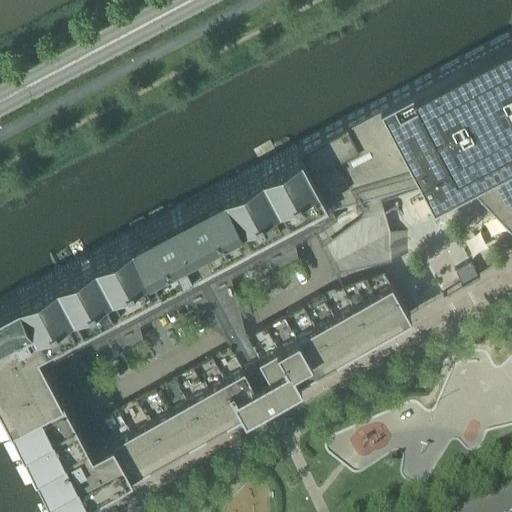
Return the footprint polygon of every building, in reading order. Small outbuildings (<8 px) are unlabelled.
[(511,227),(511,31),(298,143),(323,191),(328,201),(353,194),(359,205),(421,183),(431,202),(469,182),(511,227)] [(35,342),(323,191),(298,143),(14,293),(27,319),(24,320),(35,342)] [(454,268),(461,281),(477,273),(469,259),(454,268)] [(409,313),(390,279),(370,290),(389,324),(409,313)] [(389,324),(370,290),(351,300),(371,335),(389,324)] [(109,437),(90,447),(35,342),(24,320),(27,319),(14,293),(0,299),(0,402),(57,511),(129,471),(109,437)] [(371,335),(351,300),(332,311),(352,346),(371,335)] [(333,356),(352,346),(332,311),(313,322),(333,356)] [(333,356),(313,322),(295,332),(314,367),(333,356)] [(297,377),(314,367),(295,332),(277,342),(297,377)] [(297,377),(277,342),(256,353),(267,372),(261,375),(272,396),(299,381),(297,377)] [(243,413),(272,396),(261,375),(252,380),(242,362),(221,374),(240,408),(243,413)] [(240,408),(221,374),(204,383),(223,418),(240,408)] [(204,429),(223,418),(204,383),(185,394),(204,429)] [(204,429),(185,394),(166,405),(186,439),(204,429)] [(167,450),(186,439),(166,405),(147,415),(167,450)] [(167,450),(147,415),(128,426),(148,461),(167,450)] [(129,471),(148,461),(128,426),(109,437),(129,471)]
